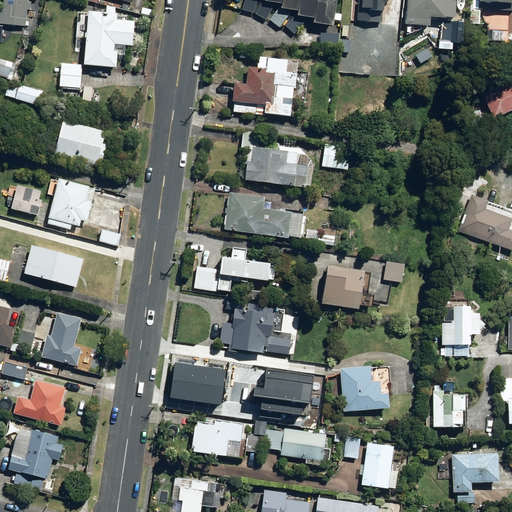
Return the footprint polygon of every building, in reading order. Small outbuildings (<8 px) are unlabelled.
[(1,25),(28,27),(30,10),(32,11),(33,3),(31,3),(31,0),(7,0),(6,12),(2,11),(1,25)] [(293,15),(295,0),(277,0),(276,7),(275,12),(293,15)] [(310,21),(312,0),(295,0),(293,15),(292,19),(310,21)] [(312,0),(310,21),(309,26),(328,29),(332,0),(312,0)] [(359,0),(359,19),(383,20),(384,4),(388,0),(359,0)] [(410,0),(409,22),(433,24),(434,14),(457,16),(458,0),(410,0)] [(471,0),(471,9),(482,9),(481,0),(471,0)] [(511,0),(482,0),(482,7),(511,8),(511,0)] [(481,22),(482,9),(471,9),(471,22),(481,22)] [(509,30),(510,11),(485,10),(485,28),(509,30)] [(88,66),(120,69),(122,53),(118,52),(118,45),(136,46),(138,22),(121,21),(121,14),(93,12),(88,66)] [(441,40),(465,41),(466,22),(443,20),(441,40)] [(316,34),(315,47),(336,48),(337,35),(316,34)] [(350,38),(339,37),(338,54),(349,54),(350,38)] [(289,70),(290,59),(268,56),(267,67),(250,65),(248,84),(239,83),(236,111),(268,114),(268,112),(297,115),(298,100),(307,101),(310,72),(289,70)] [(62,88),(82,89),(84,65),(63,64),(62,88)] [(345,81),(356,81),(357,65),(346,65),(345,81)] [(484,94),(496,117),(511,109),(511,73),(499,80),(502,85),(484,94)] [(7,97),(47,108),(52,94),(22,85),(21,89),(10,86),(7,97)] [(84,114),(105,120),(107,112),(85,107),(84,114)] [(457,113),(459,133),(479,131),(477,111),(457,113)] [(58,156),(104,168),(110,145),(106,144),(109,133),(67,122),(58,156)] [(249,159),(246,178),(308,185),(310,164),(289,161),(290,150),(280,149),(281,142),(274,141),(275,133),(245,130),(243,147),(255,148),(253,160),(249,159)] [(324,165),(349,168),(352,145),(326,142),(324,165)] [(52,225),(73,231),(75,225),(83,227),(85,221),(90,222),(95,202),(90,201),(93,187),(63,179),(52,225)] [(14,210),(41,217),(45,202),(42,200),(44,193),(21,187),(21,189),(12,187),(7,204),(15,206),(14,210)] [(227,228),(290,236),(294,210),(265,207),(266,195),(232,191),(227,228)] [(502,241),(511,244),(511,229),(509,229),(511,219),(511,217),(485,209),(487,202),(473,197),(463,228),(492,238),(491,240),(501,243),(502,241)] [(323,229),(322,236),(317,235),(315,246),(332,248),(334,237),(335,230),(323,229)] [(103,242),(120,247),(123,235),(106,231),(103,242)] [(392,252),(409,254),(409,245),(400,244),(393,246),(392,252)] [(28,275),(78,289),(86,260),(36,246),(28,275)] [(224,271),(222,271),(220,288),(232,289),(233,278),(250,280),(250,275),(272,278),(274,260),(247,257),(248,248),(235,246),(234,255),(226,254),(224,271)] [(0,281),(7,283),(12,262),(0,259),(0,281)] [(385,280),(404,282),(406,263),(388,260),(385,280)] [(326,303),(361,307),(367,269),(330,264),(326,303)] [(214,290),(217,269),(198,267),(195,288),(214,290)] [(0,343),(12,346),(17,326),(7,323),(11,307),(0,304),(0,343)] [(447,322),(447,343),(473,343),(473,332),(482,332),(482,311),(473,311),(473,304),(456,304),(456,322),(447,322)] [(297,305),(296,312),(311,314),(312,307),(297,305)] [(234,346),(291,354),(293,339),(273,336),(276,313),(237,307),(234,326),(236,326),(234,346)] [(43,355),(78,365),(83,347),(75,345),(82,318),(59,312),(53,336),(49,335),(43,355)] [(38,332),(21,328),(18,342),(35,346),(38,332)] [(3,373),(25,379),(28,368),(6,362),(3,373)] [(225,370),(176,363),(171,398),(220,405),(225,370)] [(342,367),(345,410),(392,406),(391,391),(383,392),(382,380),(374,380),(372,364),(342,367)] [(312,376),(268,369),(265,388),(255,387),(254,395),(264,396),(262,408),(301,414),(303,402),(308,403),(312,376)] [(15,413),(62,425),(66,407),(62,405),(67,387),(37,379),(32,399),(20,395),(15,413)] [(435,426),(468,425),(468,394),(446,394),(446,389),(434,389),(435,426)] [(0,399),(0,404),(7,407),(9,398),(1,396),(0,399)] [(197,450),(229,454),(231,438),(243,440),(245,422),(217,419),(217,422),(200,420),(200,424),(197,423),(194,447),(197,447),(197,450)] [(14,455),(11,468),(47,478),(48,474),(50,475),(55,457),(60,459),(64,444),(58,442),(60,436),(34,429),(26,458),(14,455)] [(327,434),(286,429),(282,454),(324,460),(327,434)] [(246,436),(244,453),(260,455),(261,450),(262,438),(246,436)] [(346,457),(359,458),(361,438),(347,437),(346,457)] [(364,484),(390,487),(395,445),(370,442),(364,484)] [(455,492),(474,491),(473,481),(502,480),(500,452),(453,454),(455,492)] [(185,511),(186,511),(203,511),(204,504),(216,505),(217,489),(211,489),(211,481),(194,479),(193,488),(183,487),(181,499),(186,499),(185,511)] [(263,511),(310,511),(311,501),(287,498),(288,492),(266,490),(263,511)] [(458,493),(458,503),(474,502),(474,492),(458,493)] [(379,511),(380,505),(319,498),(316,511),(379,511)]
